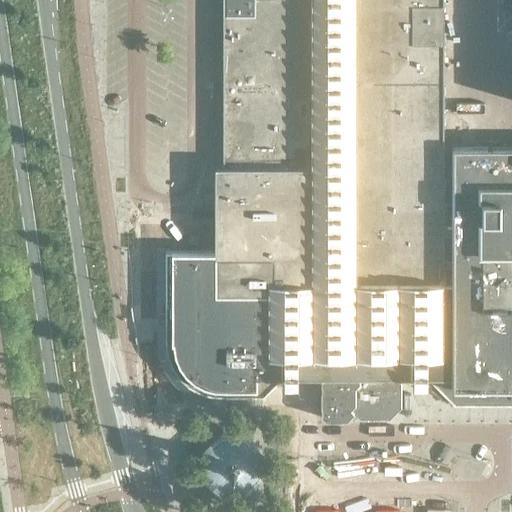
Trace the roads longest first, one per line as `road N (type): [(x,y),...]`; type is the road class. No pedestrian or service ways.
road 1 (secondary): [(132,511),(64,163),(43,0)]
road 2 (secondary): [(0,18),(53,393),(81,511)]
